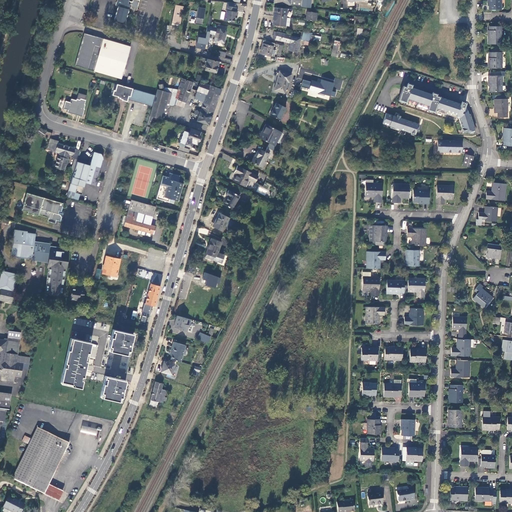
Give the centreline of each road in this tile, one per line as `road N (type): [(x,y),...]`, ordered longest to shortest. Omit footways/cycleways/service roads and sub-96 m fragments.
road 1 (secondary): [(78,511),(137,395),(204,170)]
road 2 (unclassified): [(120,147),(53,127),(36,107),(67,0)]
road 3 (secondary): [(204,170),(256,0)]
road 4 (unknown): [(233,62),(102,24),(104,0)]
road 5 (residential): [(472,17),(472,87),(485,162)]
road 6 (residential): [(462,218),(441,275),(439,335)]
